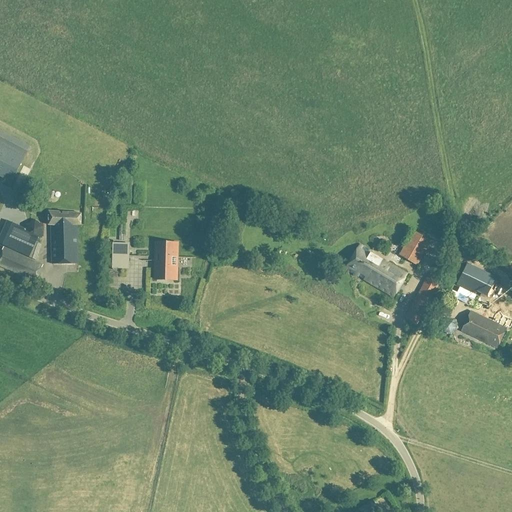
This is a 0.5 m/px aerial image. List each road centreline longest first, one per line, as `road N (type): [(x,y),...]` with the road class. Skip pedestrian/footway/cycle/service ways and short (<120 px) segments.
road 1 (unclassified): [(0,279),(331,398),(395,440)]
road 2 (track): [(413,0),(457,223),(451,269),(422,325)]
